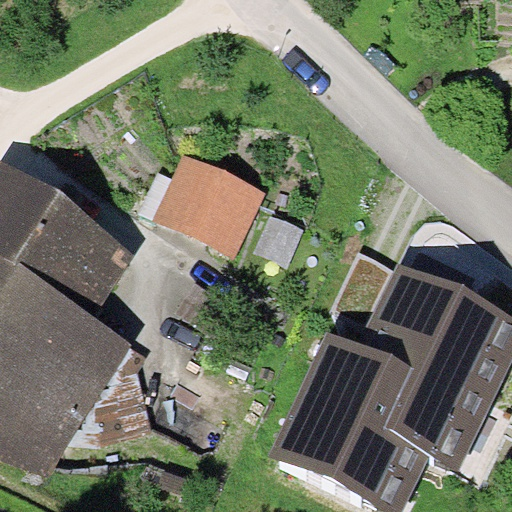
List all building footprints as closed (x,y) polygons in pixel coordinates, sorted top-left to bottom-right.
[(172,179),(154,219),(235,257),(266,193),(184,155),(172,179)] [(0,164),(0,259),(93,320),(136,253),(0,164)] [(154,219),(172,179),(158,173),(139,212),(154,219)] [(305,229),(272,214),(254,252),(287,267),(305,229)] [(341,314),(332,332),(358,345),(395,271),(360,253),(332,310),(341,314)] [(0,259),(0,457),(50,475),(134,344),(93,320),(0,259)] [(511,370),(511,316),(400,262),(395,271),(358,345),(332,332),(329,330),(269,453),(389,511),(402,511),(431,454),(463,470),(511,370)]
